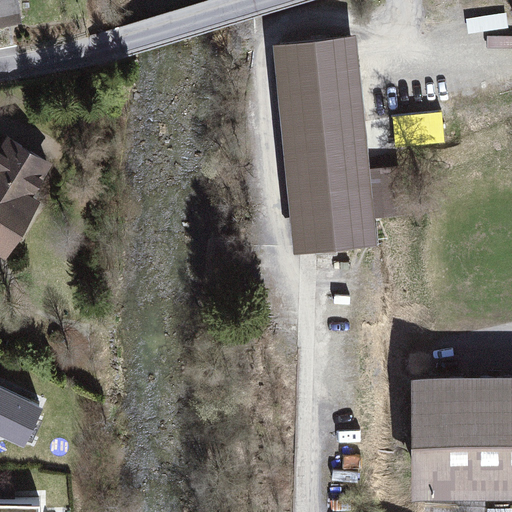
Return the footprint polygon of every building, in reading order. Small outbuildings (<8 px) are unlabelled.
[(17,0),(0,0),(0,23),(21,20),(17,0)] [(276,35),(294,245),(379,237),(377,215),(410,212),(406,163),(372,165),(360,28),(276,35)] [(393,113),(395,145),(446,142),(443,110),(393,113)] [(64,171),(10,144),(0,163),(0,255),(16,264),(64,171)] [(350,248),(314,254),(316,267),(352,262),(350,248)] [(511,489),(511,365),(416,366),(416,489),(511,489)] [(39,402),(0,383),(0,425),(22,436),(39,402)] [(39,511),(39,497),(0,496),(0,511),(39,511)]
